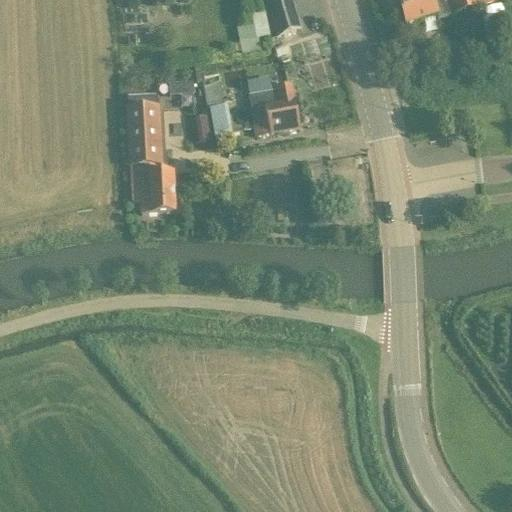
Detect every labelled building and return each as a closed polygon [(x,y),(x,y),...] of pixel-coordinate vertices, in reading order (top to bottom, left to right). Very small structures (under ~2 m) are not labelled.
[(276,42),(301,34),(290,0),(272,0),(274,3),(264,6),(276,42)] [(477,7),(498,1),(497,0),(411,0),(399,4),(407,29),(438,20),(439,24),(479,12),(477,7)] [(240,30),(243,54),(256,53),(254,28),(240,30)] [(216,147),(233,144),(222,74),(205,77),(216,147)] [(292,91),(278,93),(278,95),(249,101),(257,142),(271,140),(300,134),(295,105),(294,105),(292,91)] [(130,115),(133,169),(133,171),(159,170),(163,170),(160,114),(130,115)] [(210,145),(206,121),(192,124),(196,147),(210,145)] [(159,178),(159,170),(133,171),(133,169),(130,169),(130,178),(131,191),(132,205),(140,205),(141,220),(176,218),(173,177),(159,178)]
